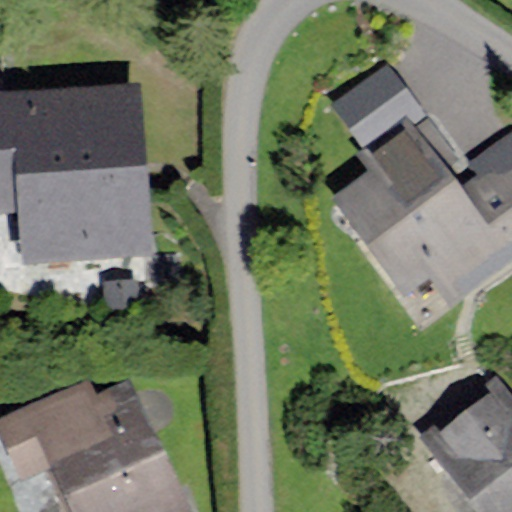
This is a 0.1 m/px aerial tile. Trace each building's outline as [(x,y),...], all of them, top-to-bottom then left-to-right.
[(151,85),(0,86),(0,262),(153,261),(151,85)] [(426,147),(342,210),(392,278),(477,216),(426,147)] [(511,195),(459,235),(492,279),(511,264),(511,195)] [(188,511),(127,368),(1,422),(39,511),(188,511)] [(511,511),(511,400),(509,397),(433,448),(476,511),(511,511)]
